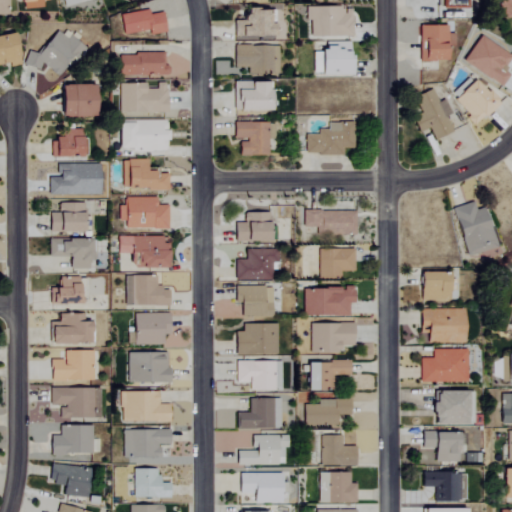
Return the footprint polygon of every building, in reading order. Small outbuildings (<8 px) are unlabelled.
[(0,0),(0,15),(8,15),(7,0),(0,0)] [(46,8),(45,0),(17,0),(18,10),(46,8)] [(511,0),(499,0),(505,19),(511,17),(511,0)] [(306,7),(306,37),(351,37),(350,10),(340,10),(340,6),(306,7)] [(164,33),(160,13),(147,15),(146,10),(117,15),(121,35),(147,31),(148,35),(164,33)] [(267,24),(266,10),(243,10),(243,15),(231,15),(232,37),(272,36),(271,24),(267,24)] [(443,61),(443,45),(452,45),(452,34),(444,34),(444,26),(417,26),(417,61),(443,61)] [(20,63),(35,71),(38,66),(57,76),(64,62),(72,66),(82,47),(51,30),(37,56),(27,51),(20,63)] [(0,64),(7,64),(8,67),(16,65),(11,34),(0,35),(0,64)] [(510,57),(478,36),(461,63),(500,87),(507,75),(501,71),(510,57)] [(349,75),(348,42),(323,42),(323,51),(311,52),(311,76),(349,75)] [(276,47),(232,46),(231,68),(248,68),(248,74),(275,75),(276,47)] [(116,53),(115,75),(167,77),(167,65),(162,65),(162,55),(116,53)] [(473,79),(450,101),(474,126),(496,105),(473,79)] [(267,111),(266,82),(233,82),(233,112),(267,111)] [(164,112),(164,83),(154,83),(154,88),(143,89),(143,83),(117,83),(117,113),(164,112)] [(91,118),(91,86),(58,86),(57,117),(91,118)] [(432,141),(451,133),(444,117),(449,115),(443,99),(436,102),(430,87),(413,94),(420,113),(411,117),(417,133),(427,129),(432,141)] [(116,150),(164,150),(164,120),(116,121),(116,150)] [(232,140),(237,140),(237,156),(266,156),(265,140),(272,140),(272,122),(232,123),(232,140)] [(303,135),(303,155),(341,155),(341,148),(351,148),(351,125),(326,124),(326,130),(316,130),(316,135),(303,135)] [(79,157),(79,130),(58,130),(58,140),(48,140),(49,157),(79,157)] [(166,173),(144,173),(144,160),(119,160),(119,189),(166,189),(166,173)] [(97,195),(97,163),(55,163),(55,178),(46,178),(46,195),(97,195)] [(122,228),(165,229),(166,205),(153,205),(154,198),(123,198),(122,228)] [(494,248),(482,208),(473,211),(471,202),(450,209),(465,257),(494,248)] [(82,233),(82,204),(56,204),(56,213),(47,213),(47,232),(82,233)] [(352,235),(353,212),(300,211),(300,227),(315,228),(315,235),(352,235)] [(232,243),(267,242),(267,213),(241,213),(241,223),(232,223),(232,243)] [(160,237),(115,236),(115,254),(128,254),(128,268),(164,268),(165,261),(170,261),(170,244),(160,244),(160,237)] [(46,257),(67,257),(67,269),(88,270),(89,241),(47,239),(46,257)] [(270,281),(269,264),(275,264),(274,249),(242,250),(242,260),(232,260),(233,281),(270,281)] [(316,250),(316,280),(339,279),(338,272),(352,272),(352,250),(316,250)] [(418,300),(451,300),(451,295),(447,295),(446,273),(417,274),(418,300)] [(122,306),(166,307),(166,288),(154,288),(154,277),(122,277),(122,306)] [(80,305),(80,281),(56,280),(56,288),(47,288),(47,304),(80,305)] [(269,318),(269,288),(233,287),(232,303),(239,303),(238,317),(269,318)] [(301,289),(301,317),(347,316),(346,304),(352,304),(351,288),(301,289)] [(417,334),(425,334),(425,343),(461,344),(462,310),(417,309),(417,334)] [(127,314),(127,345),(161,345),(161,335),(167,335),(166,313),(127,314)] [(80,323),(80,314),(55,314),(55,321),(47,321),(48,345),(87,344),(87,322),(80,323)] [(274,324),(239,325),(239,332),(232,333),(232,356),(274,355),(274,324)] [(308,354),(337,354),(337,346),(351,346),(351,324),(308,324),(308,354)] [(91,381),(90,350),(62,351),(62,360),(48,360),(48,382),(91,381)] [(464,350),(429,350),(429,358),(417,359),(417,383),(464,382),(464,350)] [(166,384),(166,354),(125,353),(124,383),(166,384)] [(277,361),(232,362),(232,384),(246,384),(247,391),(278,391),(277,361)] [(346,361),(305,362),(305,390),(346,389),(346,361)] [(57,419),(98,419),(98,388),(47,389),(48,407),(57,407),(57,419)] [(155,393),(118,393),(118,423),(166,423),(167,405),(155,404),(155,393)] [(511,425),(511,394),(499,394),(499,425),(511,425)] [(302,427),(335,426),(334,416),(348,415),(347,398),(315,399),(315,404),(301,405),(302,427)] [(277,429),(277,399),(245,399),(246,413),(233,414),(234,429),(277,429)] [(48,460),(89,461),(89,453),(96,453),(96,440),(90,439),(90,427),(58,426),(57,436),(48,436),(48,460)] [(167,431),(120,431),(120,458),(157,458),(157,445),(167,445),(167,431)] [(455,463),(455,433),(418,433),(418,464),(455,463)] [(282,436),(248,436),(248,451),(233,451),(233,465),(282,466),(282,436)] [(339,436),(315,436),(314,466),(353,467),(353,446),(339,446),(339,436)] [(60,496),(85,498),(87,468),(49,466),(48,485),(61,486),(60,496)] [(167,499),(167,484),(156,484),(156,470),(131,469),(131,498),(167,499)] [(511,469),(502,469),(502,497),(511,497),(511,469)] [(318,473),(318,494),(322,494),(322,504),(354,503),(353,484),(347,484),(347,473),(318,473)] [(278,474),(235,474),(235,494),(250,495),(250,503),(277,504),(278,474)] [(431,502),(461,502),(461,475),(419,474),(419,487),(432,488),(431,502)]
